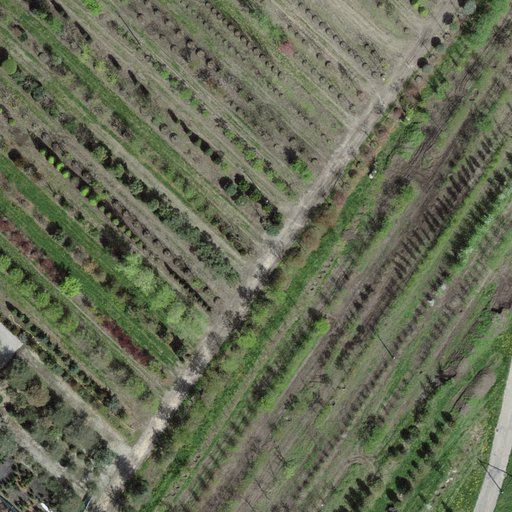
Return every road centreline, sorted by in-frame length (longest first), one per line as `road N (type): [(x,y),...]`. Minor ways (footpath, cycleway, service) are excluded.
road 1 (track): [(100,511),(456,0)]
road 2 (residential): [(511,380),(480,511)]
